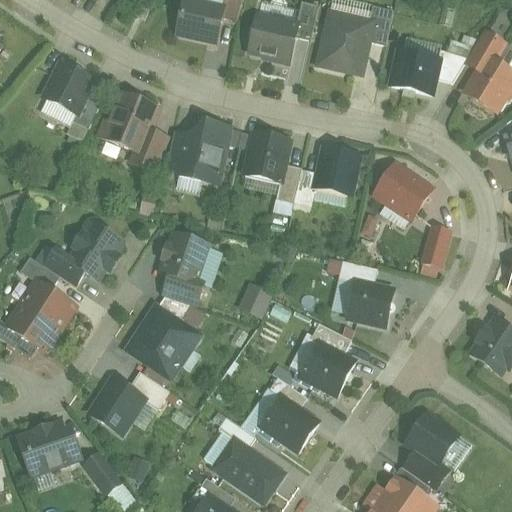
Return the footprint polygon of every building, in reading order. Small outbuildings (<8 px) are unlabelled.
[(243,0),(225,0),(223,11),(224,11),(222,21),(238,24),(243,0)] [(223,11),(185,3),(178,37),(216,46),(222,21),(224,11),(223,11)] [(319,9),(302,5),(297,28),(298,29),(295,40),(311,44),(319,9)] [(150,12),(139,7),(134,17),(145,22),(150,12)] [(394,14),(373,9),(370,23),(375,24),(370,45),(386,49),(394,14)] [(370,23),(330,14),(318,68),(363,79),(370,45),(375,24),(370,23)] [(297,28),(258,20),(250,55),(272,60),(272,62),(290,66),(295,40),(298,29),(297,28)] [(508,50),(484,35),(468,62),(466,66),(479,74),(487,61),(498,67),(508,50)] [(453,42),(451,55),(466,58),(469,45),(453,42)] [(439,63),(399,54),(391,89),(432,98),(436,82),(440,63),(439,63)] [(468,62),(441,54),(439,63),(440,63),(436,82),(453,87),(466,66),(468,62)] [(511,75),(498,67),(487,61),(479,74),(466,97),(496,115),(504,103),(508,102),(511,95),(511,92),(511,90),(511,89),(511,75)] [(94,83),(62,67),(45,101),(76,117),(77,117),(90,92),(94,83)] [(90,92),(77,117),(76,117),(73,124),(89,132),(105,99),(90,92)] [(159,112),(123,97),(111,127),(106,125),(100,140),(136,154),(141,156),(150,134),(159,112)] [(202,143),(186,140),(186,141),(178,174),(178,178),(215,187),(219,185),(231,131),(206,125),(202,143)] [(150,134),(141,156),(136,154),(132,165),(155,174),(168,141),(150,134)] [(291,144),(255,136),(245,177),(281,185),(282,185),(285,168),(291,144)] [(174,139),(167,172),(178,174),(186,141),(174,139)] [(360,160),(325,152),(319,177),(316,191),(317,191),(351,199),(360,160)] [(285,168),(282,185),(281,185),(277,203),(294,206),(296,198),(302,173),(302,172),(285,168)] [(432,193),(396,169),(376,198),(389,206),(382,216),(404,231),(410,221),(413,222),(432,193)] [(319,177),(302,173),(296,198),(315,202),(317,191),(316,191),(319,177)] [(156,207),(142,204),(140,214),(153,218),(156,207)] [(88,239),(84,236),(74,250),(79,253),(71,264),(70,265),(86,275),(97,282),(105,270),(111,274),(120,260),(114,256),(122,244),(103,231),(104,229),(103,225),(96,221),(89,222),(84,229),(86,237),(88,238),(88,239)] [(450,235),(434,231),(424,266),(440,270),(450,235)] [(209,250),(175,238),(172,249),(169,248),(163,264),(166,265),(163,276),(170,278),(170,279),(197,286),(209,250)] [(71,264),(56,254),(46,270),(61,280),(76,290),(86,275),(70,265),(71,264)] [(46,270),(31,260),(21,275),(37,285),(38,284),(52,293),(61,280),(46,270)] [(341,276),(343,263),(331,260),(329,273),(341,276)] [(378,273),(344,265),(340,283),(356,287),(356,285),(375,290),(378,273)] [(197,286),(170,279),(163,299),(165,300),(191,309),(197,311),(205,289),(197,286)] [(52,293),(38,284),(37,285),(23,306),(61,332),(76,309),(52,293)] [(252,284),(241,310),(265,320),(276,294),(252,284)] [(375,290),(356,285),(356,287),(348,321),(386,330),(394,294),(375,290)] [(191,309),(165,300),(158,311),(182,327),(191,309)] [(61,332),(23,306),(9,328),(8,329),(22,338),(46,354),(61,332)] [(158,311),(156,310),(129,352),(172,381),(182,365),(180,364),(187,353),(189,354),(200,339),(182,327),(158,311)] [(9,328),(0,322),(0,340),(14,350),(22,338),(8,329),(9,328)] [(511,334),(496,323),(488,334),(486,333),(478,345),(480,346),(472,357),(501,377),(506,370),(510,372),(511,369),(511,334)] [(352,344),(320,327),(312,343),(320,348),(320,347),(344,359),(352,344)] [(344,359),(320,347),(320,348),(302,381),(338,400),(356,365),(344,359)] [(170,394),(140,375),(129,392),(145,402),(144,404),(158,413),(170,394)] [(308,402),(278,381),(270,393),(282,401),(282,400),(300,413),(308,402)] [(114,382),(91,417),(122,437),(144,404),(145,402),(129,392),(114,382)] [(282,401),(262,430),(299,456),(319,426),(300,413),(282,400),(282,401)] [(436,424),(427,418),(407,447),(418,454),(405,473),(434,493),(448,473),(439,467),(459,439),(449,433),(449,429),(440,423),(436,424)] [(227,421),(219,432),(234,443),(235,442),(249,452),(256,441),(227,421)] [(51,428),(36,434),(36,435),(20,441),(32,478),(81,461),(75,442),(68,444),(62,426),(51,430),(51,428)] [(249,452),(235,442),(234,443),(214,472),(264,506),(284,477),(249,452)] [(101,456),(85,468),(107,497),(123,485),(101,456)] [(37,478),(40,490),(54,487),(51,475),(37,478)] [(218,489),(207,481),(199,492),(210,499),(210,498),(211,499),(218,489)] [(435,511),(437,510),(397,481),(387,496),(375,511),(435,511)] [(236,502),(218,489),(211,499),(229,511),(236,502)] [(377,489),(366,506),(373,511),(375,511),(387,496),(377,489)] [(211,499),(210,498),(210,499),(200,511),(229,511),(211,499)]
